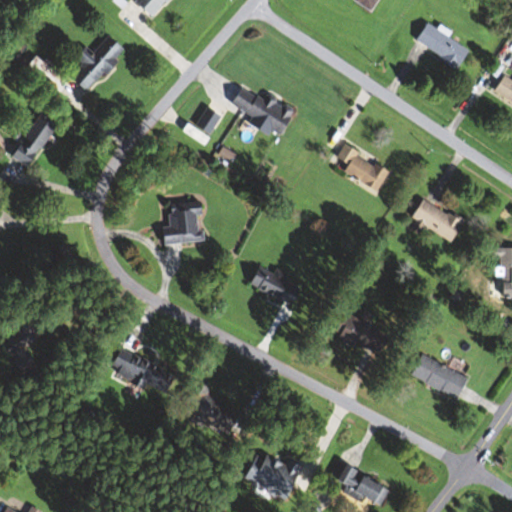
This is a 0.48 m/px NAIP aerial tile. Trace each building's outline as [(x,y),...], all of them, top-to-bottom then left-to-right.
[(147,18),(161,0),(131,0),(129,4),(147,18)] [(349,0),(349,1),(367,13),(374,0),(349,0)] [(409,41),(451,70),(463,51),(422,23),(409,41)] [(81,93),(118,51),(102,37),(87,54),(79,47),(70,56),(79,64),(66,80),(81,93)] [(21,69),(46,84),(55,69),(30,55),(21,69)] [(511,109),(511,80),(510,83),(498,75),(486,93),(511,109)] [(258,101),(234,87),(224,103),(249,118),(247,121),(272,137),(288,110),(262,94),(258,101)] [(21,167),(46,126),(29,115),(4,156),(21,167)] [(371,193),(383,174),(339,145),(327,164),(371,193)] [(405,217),(445,243),(457,224),(418,197),(405,217)] [(156,246),(197,242),(193,202),(162,205),(164,228),(154,229),(156,246)] [(511,248),(488,249),(488,278),(495,278),(495,298),(511,298),(511,248)] [(280,281),(283,276),(271,270),(268,275),(252,266),(242,285),(287,308),(296,290),(280,281)] [(329,310),(319,332),(367,353),(376,330),(329,310)] [(38,339),(23,315),(0,330),(0,337),(3,343),(0,344),(0,352),(9,367),(25,357),(20,350),(38,339)] [(103,371),(157,394),(167,373),(113,349),(103,371)] [(452,399),(462,377),(414,356),(404,377),(452,399)] [(222,435),(233,411),(202,397),(206,390),(188,382),(174,413),(222,435)] [(284,459),(278,467),(251,451),(235,477),(278,502),(299,468),(284,459)] [(376,508),(385,490),(337,466),(328,485),(376,508)]
